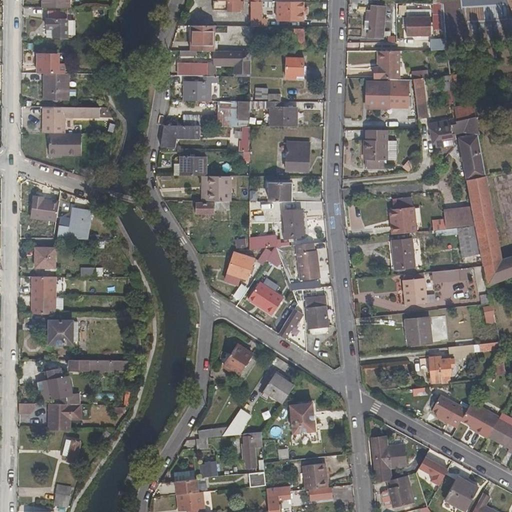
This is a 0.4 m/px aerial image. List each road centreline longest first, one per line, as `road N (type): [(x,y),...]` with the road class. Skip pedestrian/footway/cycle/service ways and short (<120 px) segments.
road 1 (residential): [(336,0),(332,192),(354,395)]
road 2 (residential): [(11,164),(7,511)]
road 3 (residential): [(204,303),(192,262),(146,185),(159,61),(177,0)]
road 4 (residential): [(204,303),(198,401),(139,491),(136,511)]
road 5 (residential): [(354,395),(511,482)]
road 6 (residential): [(204,303),(354,395)]
road 7 (residential): [(11,164),(13,0)]
